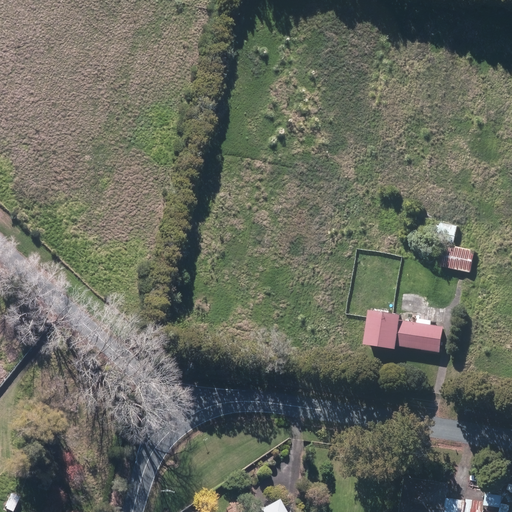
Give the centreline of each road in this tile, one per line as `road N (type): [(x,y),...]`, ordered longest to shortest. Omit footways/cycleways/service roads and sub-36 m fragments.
road 1 (residential): [(199,410),(268,403),(511,442)]
road 2 (unclassified): [(0,238),(199,410)]
road 3 (residential): [(135,511),(150,452),(199,410)]
